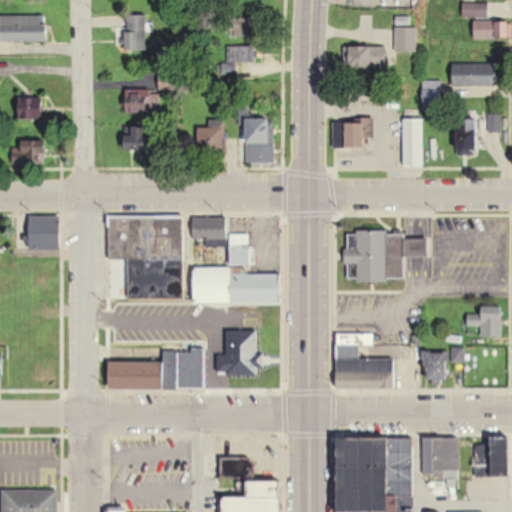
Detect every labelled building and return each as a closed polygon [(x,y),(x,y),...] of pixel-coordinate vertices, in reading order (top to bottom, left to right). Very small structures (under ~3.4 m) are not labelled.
[(490,2),(462,2),(462,17),(490,17),(490,2)] [(127,15),(127,50),(148,50),(148,15),(127,15)] [(0,16),(0,41),(51,41),(51,16),(0,16)] [(420,27),(411,27),(411,18),(398,18),(398,53),(420,53),(420,27)] [(510,22),(475,22),(475,39),(510,39),(510,22)] [(253,37),(253,23),(236,23),(236,37),(253,37)] [(230,63),(258,63),(258,46),(230,46),(230,63)] [(389,68),(389,46),(348,46),(348,68),(389,68)] [(500,87),(500,64),(455,64),(455,87),(500,87)] [(162,69),(162,92),(182,92),(182,69),(162,69)] [(129,90),(129,113),(153,113),(153,90),(129,90)] [(444,95),(424,95),(424,112),(444,112),(444,95)] [(50,120),(50,96),(22,96),(22,120),(50,120)] [(502,132),(502,116),(492,116),(492,132),(502,132)] [(229,154),(229,119),(205,119),(205,154),(229,154)] [(250,163),(278,163),(278,119),(250,119),(250,163)] [(406,119),(406,163),(427,163),(427,119),(406,119)] [(461,155),(482,155),(482,119),(461,119),(461,155)] [(351,123),(351,148),(370,148),(370,137),(377,137),(377,123),(351,123)] [(127,150),(153,151),(154,127),(128,127),(127,150)] [(49,165),(50,145),(14,145),(14,165),(49,165)] [(110,261),(131,261),(130,298),(187,299),(188,216),(111,215),(110,261)] [(33,216),(33,250),(64,250),(64,216),(33,216)] [(234,267),(256,267),(256,235),(247,235),(246,220),(233,220),(233,230),(196,230),(196,241),(208,241),(208,250),(226,250),(226,241),(234,241),(234,267)] [(350,233),(350,282),(409,282),(408,258),(430,258),(430,241),(409,241),(409,232),(350,233)] [(285,346),(285,272),(198,272),(197,352),(166,352),(166,363),(114,362),(114,389),(211,389),(211,345),(285,346)] [(505,338),(505,307),(484,307),(484,316),(470,316),(470,326),(484,326),(484,338),(505,338)] [(169,322),(162,322),(162,309),(141,309),(141,339),(169,339),(169,322)] [(342,334),(341,389),(399,389),(399,359),(374,359),(375,334),(342,334)] [(452,353),(431,353),(431,382),(452,382),(452,353)] [(346,509),(397,509),(397,493),(417,494),(417,437),(346,436),(346,509)] [(426,473),(464,472),(464,436),(426,437),(426,473)] [(480,475),(511,474),(511,437),(499,438),(499,456),(487,456),(487,446),(480,446),(480,475)] [(288,511),(289,479),(254,479),(253,495),(229,495),(229,511),(288,511)] [(3,511),(59,511),(59,489),(3,489),(3,511)]
